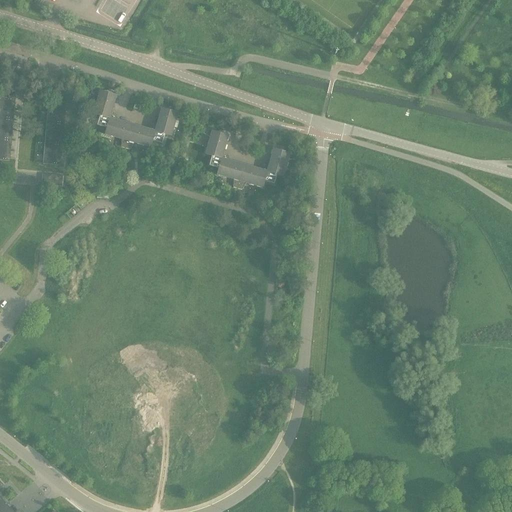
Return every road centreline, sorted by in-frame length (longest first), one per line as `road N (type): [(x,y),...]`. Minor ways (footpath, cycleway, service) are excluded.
road 1 (unclassified): [(0,339),(38,290),(52,240),(96,205),(148,182),(259,217),(274,238),(265,364),(303,373)]
road 2 (unclassified): [(323,123),(0,16)]
road 3 (residential): [(285,127),(0,44)]
road 4 (unclassified): [(323,123),(303,373)]
road 5 (unclassified): [(323,123),(511,173)]
road 6 (unclassified): [(303,373),(298,413),(277,459),(248,490),(210,511)]
road 7 (track): [(333,77),(474,108)]
road 8 (unclassified): [(101,511),(0,435)]
